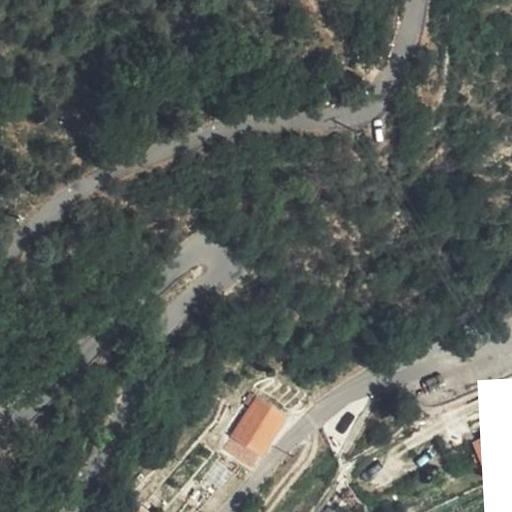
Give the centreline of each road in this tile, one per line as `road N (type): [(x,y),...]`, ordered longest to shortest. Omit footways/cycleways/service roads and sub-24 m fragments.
road 1 (residential): [(70,511),(165,320),(221,269),(221,259),(187,260),(15,421)]
road 2 (residential): [(0,267),(56,206),(114,165),(213,129),(346,116),(373,103),(418,0)]
road 3 (unclassified): [(227,511),(322,413),(383,376),(511,333)]
